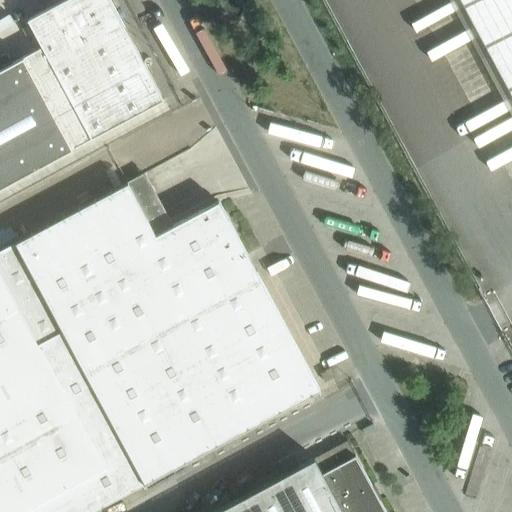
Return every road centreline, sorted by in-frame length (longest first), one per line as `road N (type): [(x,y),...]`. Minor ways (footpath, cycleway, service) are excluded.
road 1 (unclassified): [(446,511),(169,0)]
road 2 (unclassified): [(292,0),(511,413)]
road 3 (unknown): [(511,259),(365,0)]
road 4 (unknown): [(376,381),(177,511)]
